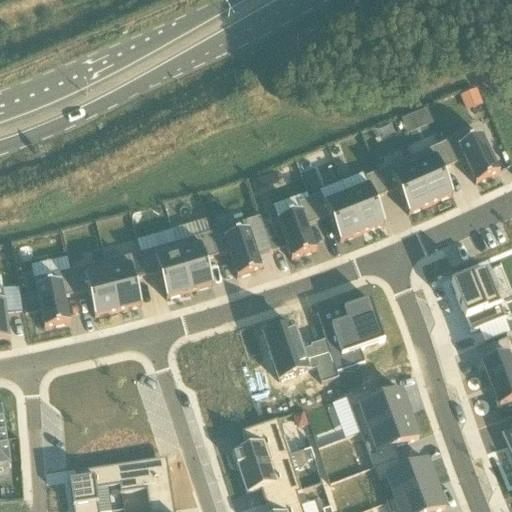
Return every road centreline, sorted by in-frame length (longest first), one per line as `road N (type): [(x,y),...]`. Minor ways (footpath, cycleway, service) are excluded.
road 1 (primary): [(0,149),(86,114),(302,0)]
road 2 (residential): [(390,258),(420,316),(479,511)]
road 3 (primary): [(232,0),(0,107)]
road 4 (residential): [(160,333),(390,258)]
road 5 (residential): [(212,511),(160,333)]
road 6 (residential): [(28,368),(43,511)]
road 7 (residential): [(28,368),(160,333)]
road 8 (residential): [(390,258),(511,207)]
